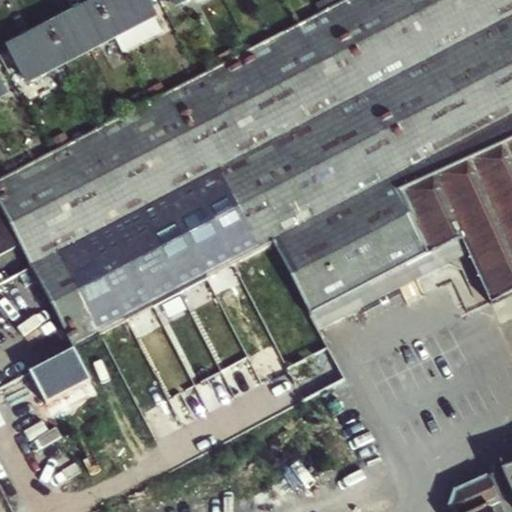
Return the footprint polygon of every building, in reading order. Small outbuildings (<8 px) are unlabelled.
[(511,511),(511,0),(350,0),(300,27),(276,39),(251,52),(200,79),(151,104),(125,118),(102,130),(52,156),(1,182),(0,183),(0,208),(73,349),(271,242),(309,313),(465,244),(493,306),(511,297),(511,467),(455,493),(450,507),(452,511),(511,511)] [(146,0),(104,0),(99,3),(116,36),(155,16),(146,0)] [(116,36),(99,3),(73,16),(90,49),(116,36)] [(73,16),(49,29),(66,62),(90,49),(73,16)] [(27,82),(66,62),(49,29),(10,49),(27,82)]
